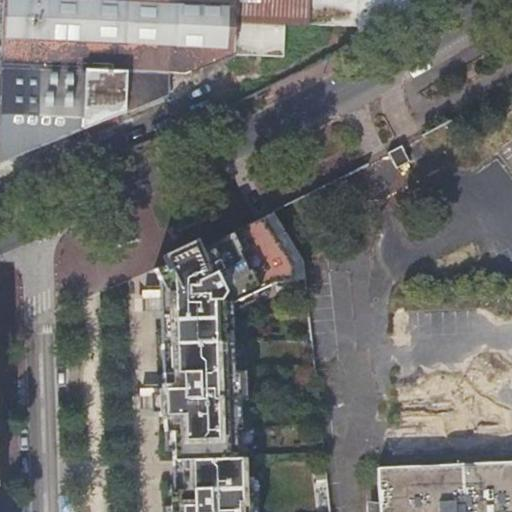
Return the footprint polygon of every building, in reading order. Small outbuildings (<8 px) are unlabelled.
[(323,31),(324,0),(4,0),(0,102),(0,163),(167,95),(168,74),(186,76),(233,59),(286,61),(287,30),(323,31)] [(322,60),(408,14),(408,0),(324,0),(323,31),(322,60)] [(287,236),(273,212),(264,216),(256,221),(205,245),(154,269),(167,299),(168,345),(169,374),(162,375),(162,391),(157,391),(158,417),(162,417),(163,433),(170,433),(171,453),(171,462),(179,462),(180,490),(172,491),(173,507),(168,507),(167,511),(248,511),(248,488),(245,489),(244,459),(234,460),(233,430),(238,430),(237,372),(232,372),(230,304),(273,284),(304,280),(302,262),(287,236)] [(168,345),(161,346),(162,375),(169,374),(168,345)] [(511,511),(511,462),(497,463),(374,467),(376,511),(511,511)]
